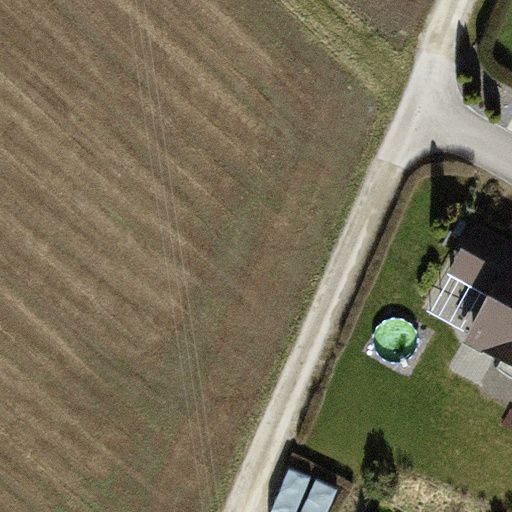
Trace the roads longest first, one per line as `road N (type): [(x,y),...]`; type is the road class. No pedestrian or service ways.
road 1 (track): [(467,0),(251,511)]
road 2 (track): [(423,110),(309,0)]
